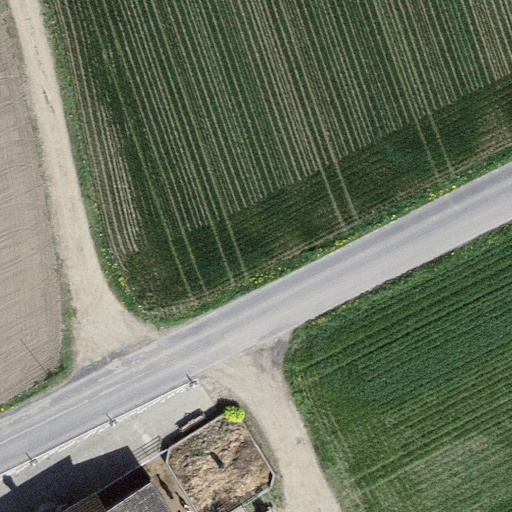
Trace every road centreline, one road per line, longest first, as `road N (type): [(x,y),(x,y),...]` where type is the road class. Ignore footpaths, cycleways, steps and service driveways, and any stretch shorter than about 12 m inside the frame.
road 1 (unclassified): [(0,449),(511,191)]
road 2 (track): [(124,391),(79,260),(21,0)]
road 3 (track): [(318,511),(241,332)]
